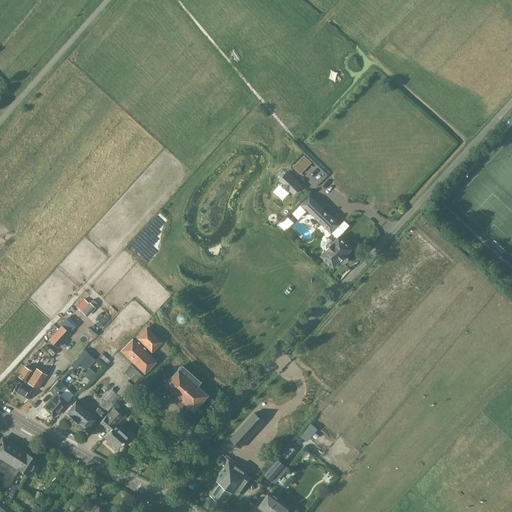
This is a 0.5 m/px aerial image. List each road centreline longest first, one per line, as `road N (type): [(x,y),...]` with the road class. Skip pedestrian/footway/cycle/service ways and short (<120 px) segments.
road 1 (unclassified): [(150,494),(511,101)]
road 2 (track): [(176,0),(328,173)]
road 3 (tertiary): [(150,494),(0,410)]
